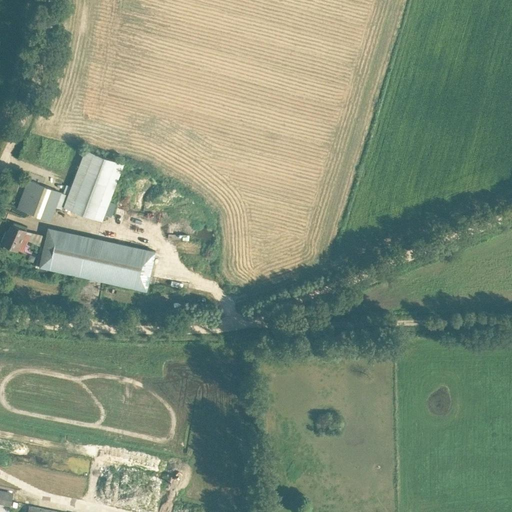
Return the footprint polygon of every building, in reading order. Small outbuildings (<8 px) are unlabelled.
[(124,164),(85,149),(63,206),(102,221),(114,190),(124,164)] [(28,211),(50,220),(61,192),(38,183),(29,179),(18,208),(28,211)] [(114,190),(104,214),(111,217),(120,192),(114,190)] [(1,244),(9,247),(9,246),(17,249),(23,251),(31,234),(25,231),(26,230),(12,224),(7,236),(5,235),(1,244)] [(40,264),(146,288),(154,251),(48,227),(40,264)] [(104,402),(0,379),(0,467),(86,486),(104,402)] [(61,511),(0,498),(0,511),(61,511)]
